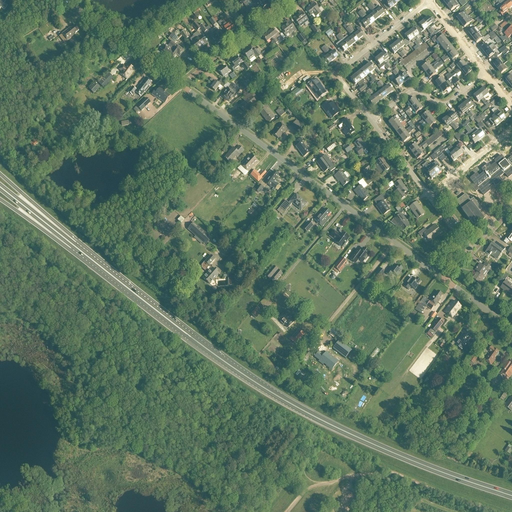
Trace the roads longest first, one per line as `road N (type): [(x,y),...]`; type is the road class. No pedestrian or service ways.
road 1 (trunk): [(511,496),(294,406),(73,245)]
road 2 (track): [(386,470),(173,353),(24,246)]
road 3 (unclassified): [(445,280),(181,85)]
road 4 (track): [(494,511),(386,470),(327,483)]
road 5 (unclassified): [(181,85),(64,0)]
road 6 (residential): [(371,121),(413,91),(448,102),(484,73)]
